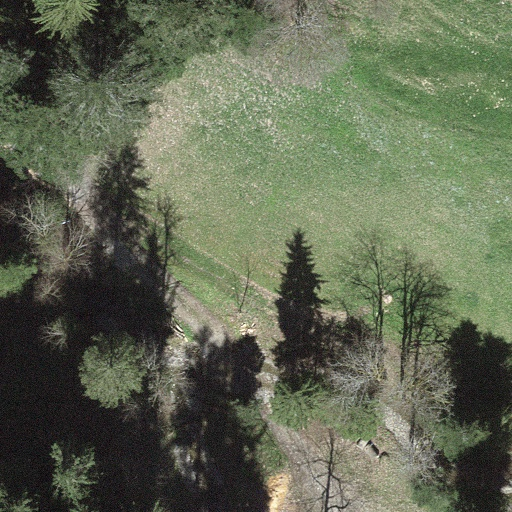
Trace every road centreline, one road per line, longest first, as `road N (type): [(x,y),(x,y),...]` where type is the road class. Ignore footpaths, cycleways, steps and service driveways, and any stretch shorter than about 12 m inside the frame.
road 1 (track): [(354,511),(245,371),(0,111)]
road 2 (track): [(86,199),(511,427)]
